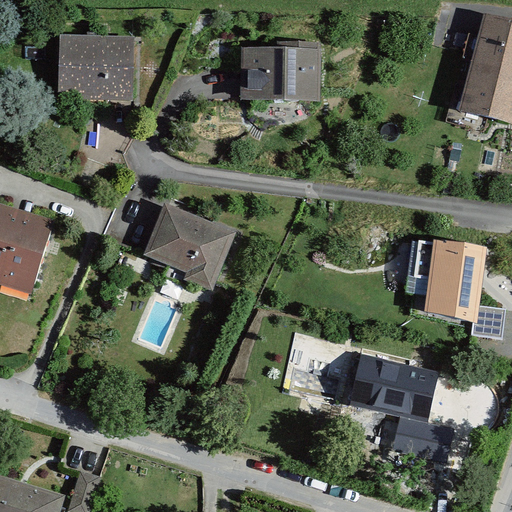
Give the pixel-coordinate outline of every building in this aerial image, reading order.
[(511,22),(483,15),(458,113),(511,126),(511,22)] [(135,38),(60,36),(58,95),(80,96),(80,102),(133,104),(135,38)] [(321,51),(241,50),(241,102),(321,103),(321,51)] [(237,234),(164,205),(143,257),(187,275),(183,282),(212,294),(237,234)] [(0,289),(0,288),(21,216),(0,209),(0,289)] [(54,226),(21,216),(0,288),(33,297),(54,226)] [(487,250),(434,243),(423,315),(476,323),(487,250)] [(439,374),(363,358),(353,408),(410,420),(428,424),(439,374)] [(428,424),(410,420),(402,455),(447,465),(454,430),(428,424)] [(90,511),(101,479),(80,473),(79,477),(67,511),(90,511)] [(62,511),(66,500),(0,480),(0,511),(62,511)]
